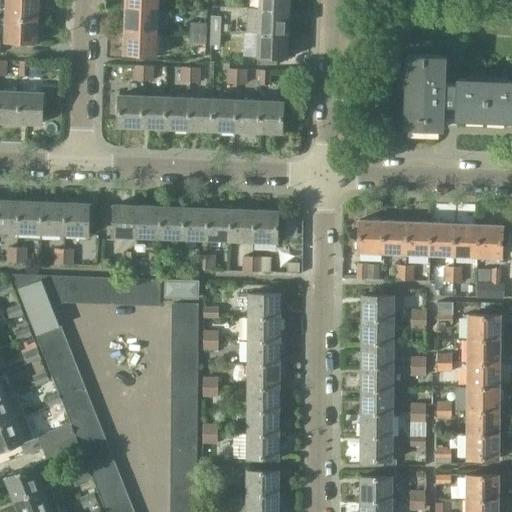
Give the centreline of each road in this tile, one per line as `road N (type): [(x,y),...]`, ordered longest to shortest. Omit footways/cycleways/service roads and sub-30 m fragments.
road 1 (residential): [(318,511),(326,175)]
road 2 (residential): [(79,162),(326,175)]
road 3 (residential): [(326,175),(511,184)]
road 4 (residential): [(326,175),(333,0)]
road 5 (residential): [(79,162),(88,0)]
